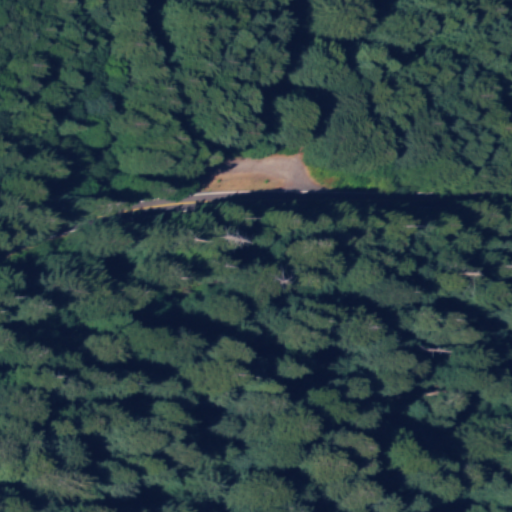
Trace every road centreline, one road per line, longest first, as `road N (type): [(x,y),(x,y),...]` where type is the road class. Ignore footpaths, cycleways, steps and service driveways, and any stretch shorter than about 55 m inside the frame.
road 1 (tertiary): [(511,189),(186,180),(0,263)]
road 2 (track): [(186,180),(0,190)]
road 3 (track): [(152,0),(150,70),(186,180)]
